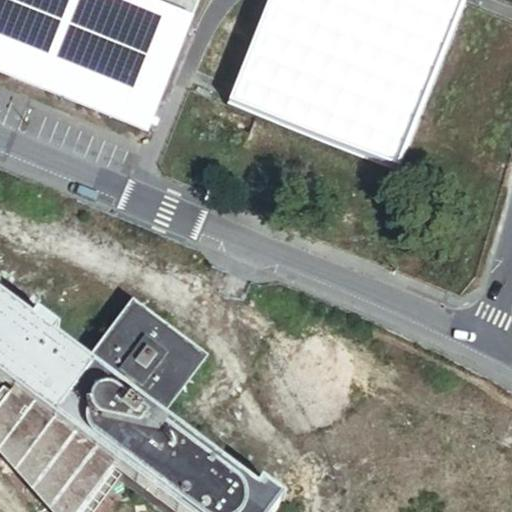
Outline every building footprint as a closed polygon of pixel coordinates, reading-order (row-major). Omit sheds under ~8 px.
[(0,0),(0,77),(161,143),(218,0),(0,0)] [(504,86),(253,9),(204,168),(455,244),(504,86)] [(161,143),(0,77),(0,88),(157,152),(161,143)] [(33,319),(27,327),(0,307),(0,384),(9,391),(0,403),(0,451),(54,511),(84,511),(115,471),(169,511),(273,511),(280,503),(258,487),(251,495),(153,421),(196,363),(132,314),(99,357),(88,373),(50,345),(57,335),(33,319)] [(88,373),(99,357),(61,329),(57,335),(50,345),(88,373)]
